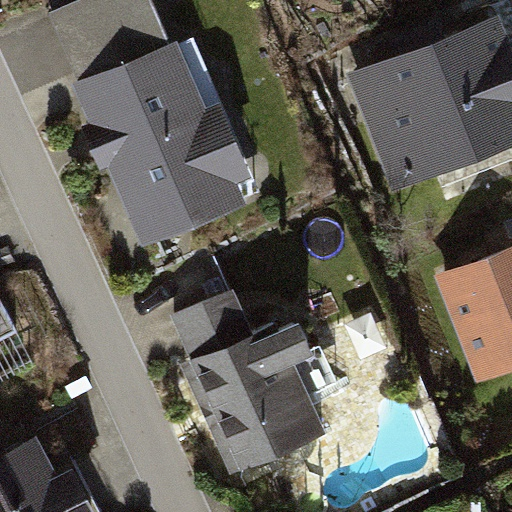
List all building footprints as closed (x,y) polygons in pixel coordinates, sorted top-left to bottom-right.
[(166,35),(149,0),(90,0),(74,7),(100,64),(166,35)] [(100,64),(74,7),(55,13),(85,85),(173,47),(166,35),(100,64)] [(401,57),(366,71),(383,114),(392,111),(402,137),(384,144),(398,182),(511,137),(511,59),(497,20),(446,40),(441,26),(396,44),(401,57)] [(196,37),(173,47),(207,124),(226,116),(246,161),(226,170),(239,198),(261,189),(196,37)] [(173,47),(85,85),(101,120),(86,127),(105,170),(119,164),(151,236),(239,198),(226,170),(246,161),(226,116),(207,124),(173,47)] [(511,248),(448,274),(486,371),(511,360),(511,248)] [(233,289),(175,314),(245,465),(323,428),(292,356),(305,350),(310,341),(308,331),(302,325),(295,323),(280,329),(277,322),(254,332),(233,289)] [(0,339),(19,330),(0,292),(0,339)] [(0,511),(103,511),(76,459),(50,472),(35,443),(0,461),(0,511)]
